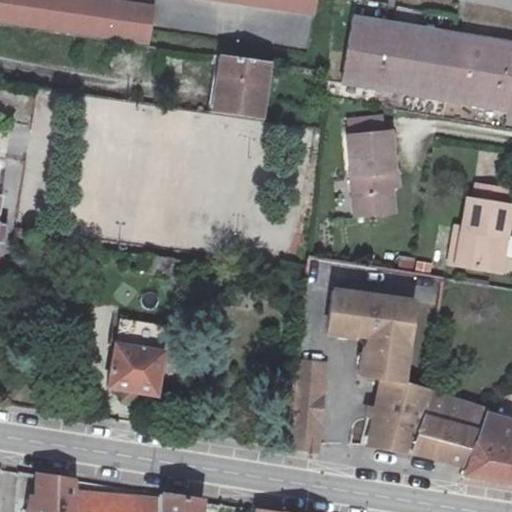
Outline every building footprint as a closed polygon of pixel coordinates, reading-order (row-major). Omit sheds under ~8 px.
[(111,0),(0,0),(0,19),(150,41),(155,6),(111,0)] [(237,0),(318,12),(319,0),(237,0)] [(511,66),(511,37),(350,16),(342,82),(330,80),(328,94),(390,103),(392,91),(507,106),(511,66)] [(259,117),(268,62),(219,55),(215,80),(220,81),(216,111),(259,117)] [(390,209),(389,184),(387,168),(396,167),(393,128),(348,131),(353,211),(390,209)] [(396,184),(396,167),(387,168),(389,184),(396,184)] [(452,262),(497,269),(501,235),(508,236),(511,210),(511,205),(469,200),(465,227),(462,248),(454,246),(452,262)] [(462,248),(465,227),(457,225),(454,246),(462,248)] [(504,270),(508,236),(501,235),(497,269),(504,270)] [(171,277),(174,259),(148,256),(146,272),(171,277)] [(417,296),(334,285),(328,334),(357,338),(358,334),(366,334),(359,375),(382,377),(406,383),(417,296)] [(167,326),(120,319),(108,387),(156,395),(167,326)] [(331,359),(298,356),(288,448),(322,454),(331,359)] [(467,468),(486,414),(488,409),(429,391),(431,376),(420,373),(417,388),(381,381),(369,446),(414,452),(467,468)] [(511,422),(486,414),(467,468),(464,476),(511,483),(511,422)] [(21,511),(72,511),(76,480),(30,476),(27,497),(23,496),(21,511)] [(159,511),(160,501),(119,497),(118,502),(101,500),(101,495),(82,494),(80,511),(159,511)] [(160,501),(159,511),(200,511),(201,502),(160,496),(160,501)]
